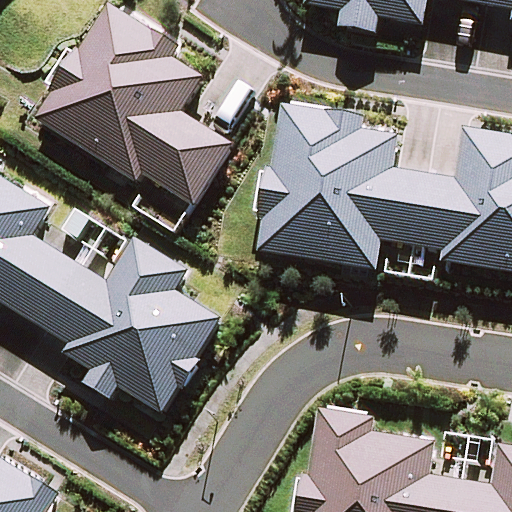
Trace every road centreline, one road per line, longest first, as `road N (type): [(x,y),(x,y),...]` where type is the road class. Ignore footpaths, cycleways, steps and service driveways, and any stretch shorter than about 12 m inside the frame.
road 1 (residential): [(511,364),(357,341),(311,358),(267,404),(201,511)]
road 2 (residential): [(230,0),(324,62),(511,93)]
road 3 (residential): [(180,511),(0,400)]
